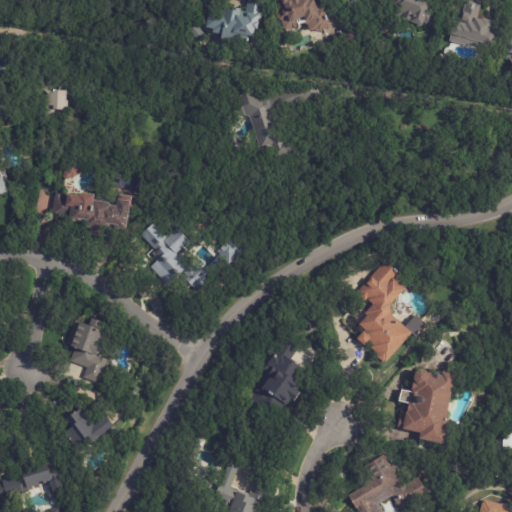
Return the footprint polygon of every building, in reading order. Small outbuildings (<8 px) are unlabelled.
[(265,0),(261,24),(259,24),(258,30),(256,29),(254,37),(247,36),(246,42),(221,38),(222,35),(212,33),(213,29),(206,28),(210,5),(234,10),(234,8),(241,9),(240,16),(245,17),(247,0),(265,0)] [(328,27),(327,27),(327,28),(319,30),(318,29),(310,32),(305,17),(298,19),(299,20),(297,20),(299,27),(285,32),(281,21),(280,21),(277,12),(283,10),(279,0),(315,0),(317,5),(319,4),(320,9),(324,8),(330,26),(328,27)] [(426,0),(432,2),(430,8),(439,11),(432,29),(423,26),(421,27),(413,25),(412,23),(390,15),(395,0),(426,0)] [(487,19),(494,21),(493,24),(499,26),(493,46),(492,47),(488,48),(485,48),(470,44),(470,47),(450,41),(454,24),(460,25),(466,1),(482,5),(478,18),(482,20),(483,18),(487,19)] [(199,30),(192,36),(186,28),(194,22),(200,30),(199,30)] [(317,85),(320,97),(272,112),(279,134),(282,133),(284,140),(296,137),(300,152),(276,160),(272,147),(260,150),(250,118),(245,116),(245,117),(233,111),(244,89),(262,99),(316,82),(317,85)] [(68,91),(68,111),(55,111),(55,117),(46,117),(47,94),(42,90),(46,85),(51,91),(68,91)] [(0,93),(14,94),(13,118),(0,116),(0,93)] [(82,171),(79,173),(79,175),(73,179),(70,179),(67,180),(64,180),(63,177),(63,173),(67,171),(66,170),(72,166),(73,167),(77,164),(81,165),(83,168),(82,171)] [(69,195),(78,197),(83,194),(95,196),(94,202),(108,204),(110,206),(117,207),(118,200),(130,202),(126,232),(102,228),(101,238),(90,236),(91,230),(83,229),(84,223),(69,221),(70,219),(52,216),(55,192),(63,194),(62,198),(67,198),(67,195),(69,195)] [(199,269),(201,272),(220,254),(218,252),(230,240),(242,253),(199,293),(191,284),(184,291),(175,281),(169,287),(151,267),(165,253),(159,246),(154,250),(141,235),(153,225),(166,239),(176,229),(190,243),(179,253),(194,270),(197,267),(199,269)] [(402,286),(387,302),(388,312),(409,331),(382,360),(381,359),(380,361),(373,354),(374,353),(373,352),(374,351),(367,345),(369,343),(365,339),(361,343),(353,336),(361,328),(355,322),(363,313),(361,311),(369,302),(366,299),(365,300),(362,298),(361,299),(355,293),(356,292),(353,290),(382,258),(396,272),(392,277),(402,286)] [(106,366),(99,385),(83,379),(87,369),(70,362),(75,350),(71,348),(71,347),(66,345),(75,321),(89,326),(91,320),(103,325),(100,331),(108,334),(99,358),(108,361),(106,366)] [(299,349),(291,362),(304,370),(296,382),(301,386),(297,392),(301,394),(294,403),(291,401),(287,407),(285,406),(276,418),(250,400),(261,385),(264,387),(271,377),(261,370),(270,357),(272,358),(285,339),(300,349),(299,349)] [(427,371),(432,372),(432,371),(435,370),(438,372),(438,373),(439,373),(440,370),(453,372),(444,417),(447,418),(442,443),(416,438),(418,431),(400,427),(394,425),(398,408),(404,409),(406,401),(396,400),(398,387),(409,389),(410,387),(409,387),(410,379),(411,379),(412,378),(411,377),(412,371),(417,367),(423,368),(424,370),(427,371)] [(107,419),(114,428),(89,447),(86,442),(75,450),(64,436),(71,430),(70,429),(71,428),(66,421),(79,411),(85,418),(86,416),(95,427),(107,418),(107,419)] [(203,449),(202,450),(195,447),(198,440),(205,443),(203,449)] [(402,511),(392,496),(379,504),(383,511),(358,511),(348,495),(373,480),(364,466),(384,454),(391,466),(395,464),(407,483),(419,475),(430,494),(402,511)] [(204,473),(194,469),(198,460),(208,464),(204,473)] [(234,468),(238,469),(233,481),(234,481),(231,489),(251,497),(252,494),(255,495),(260,483),(275,489),(266,511),(229,511),(232,506),(215,499),(228,465),(234,468)] [(58,492),(53,493),(51,484),(6,495),(2,479),(18,475),(19,479),(23,479),(21,470),(27,469),(28,471),(47,467),(48,469),(60,466),(66,490),(58,492)] [(186,479),(192,481),(189,488),(180,485),(183,478),(186,479)] [(511,511),(480,511),(484,498),(511,505),(511,511)]
